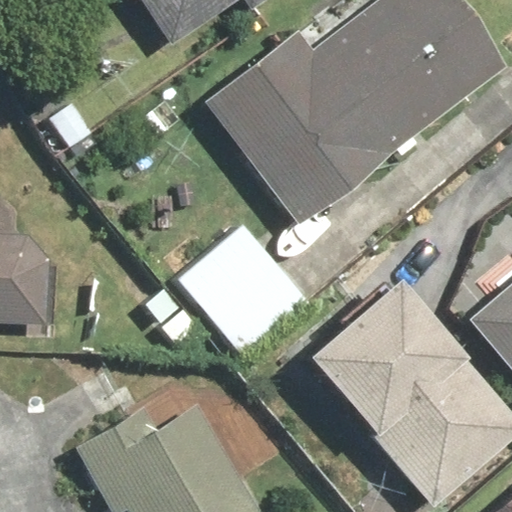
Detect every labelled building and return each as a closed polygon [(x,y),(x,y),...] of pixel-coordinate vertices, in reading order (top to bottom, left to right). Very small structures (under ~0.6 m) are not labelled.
[(121,0),(156,50),(225,4),(235,19),(262,0),(121,0)] [(362,0),(300,48),(287,32),(190,105),(282,224),(495,63),(447,0),(362,0)] [(0,326),(38,329),(42,239),(0,236),(0,326)] [(511,272),(458,321),(511,382),(511,272)] [(381,280),(291,358),(419,507),(510,429),(381,280)] [(252,511),(186,403),(151,424),(128,385),(109,397),(118,413),(70,442),(112,511),(252,511)] [(511,511),(511,487),(482,511),(511,511)]
